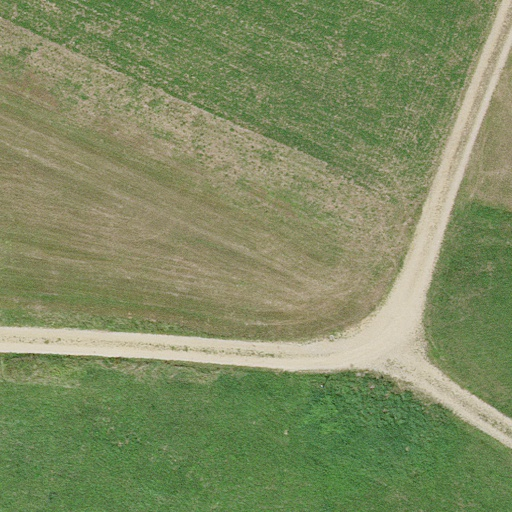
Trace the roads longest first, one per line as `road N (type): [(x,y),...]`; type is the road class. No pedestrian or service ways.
road 1 (track): [(0,338),(386,363)]
road 2 (track): [(386,363),(443,181),(511,9)]
road 3 (track): [(511,438),(386,363)]
